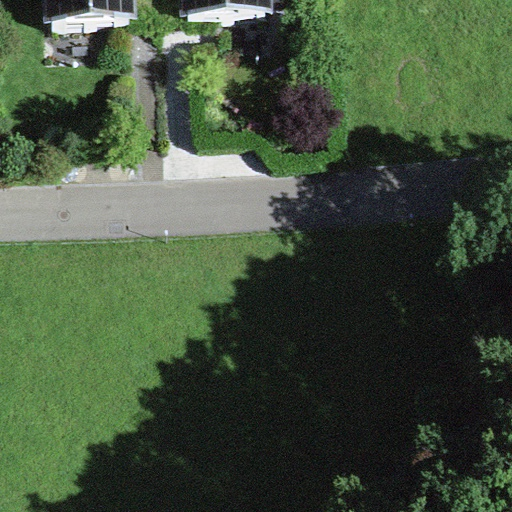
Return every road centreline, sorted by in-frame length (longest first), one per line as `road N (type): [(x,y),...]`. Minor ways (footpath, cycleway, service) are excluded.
road 1 (residential): [(511,177),(207,207),(0,213)]
road 2 (track): [(511,369),(395,511)]
